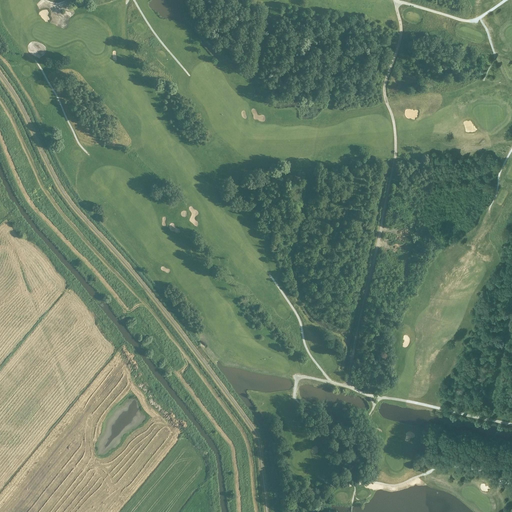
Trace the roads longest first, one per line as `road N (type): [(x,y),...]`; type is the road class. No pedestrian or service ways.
road 1 (track): [(257,511),(244,434),(167,329),(49,197),(0,99)]
road 2 (unknown): [(237,511),(230,447),(101,280),(26,199),(0,140)]
